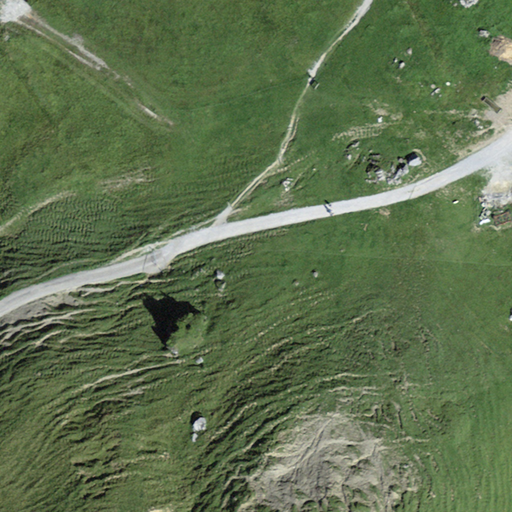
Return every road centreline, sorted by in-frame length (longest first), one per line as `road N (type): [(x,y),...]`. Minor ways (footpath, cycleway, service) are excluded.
road 1 (track): [(511,138),(411,190),(205,236)]
road 2 (track): [(205,236),(0,310)]
